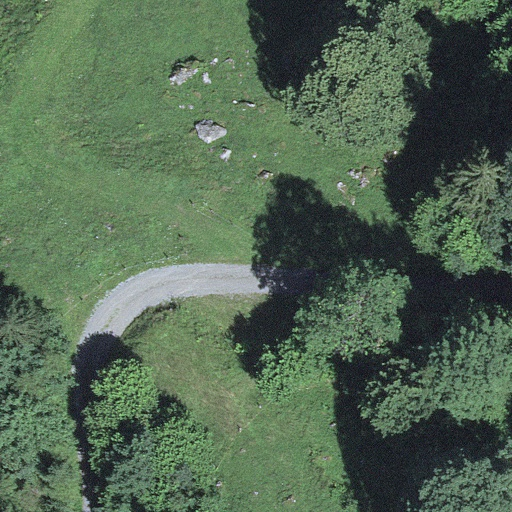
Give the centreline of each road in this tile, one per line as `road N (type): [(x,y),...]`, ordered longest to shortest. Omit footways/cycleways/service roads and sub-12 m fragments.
road 1 (track): [(89,511),(79,452),(95,320),(166,285),(247,262),(511,276)]
road 2 (track): [(247,262),(158,207),(58,168),(33,118),(53,47),(83,0)]
